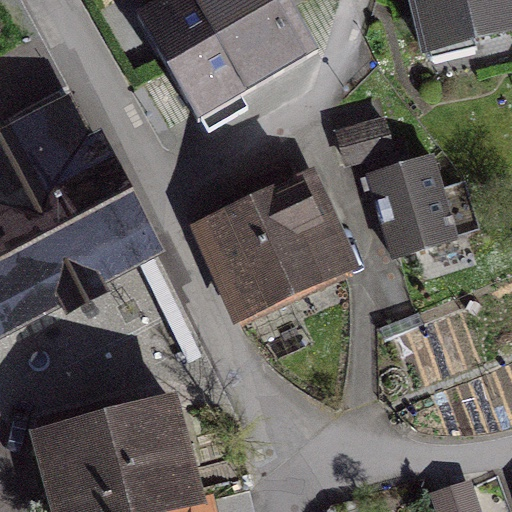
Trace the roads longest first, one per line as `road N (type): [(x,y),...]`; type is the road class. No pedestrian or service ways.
road 1 (residential): [(48,0),(249,388),(313,475)]
road 2 (residential): [(313,475),(350,463),(511,453)]
road 3 (unknown): [(350,463),(376,277)]
